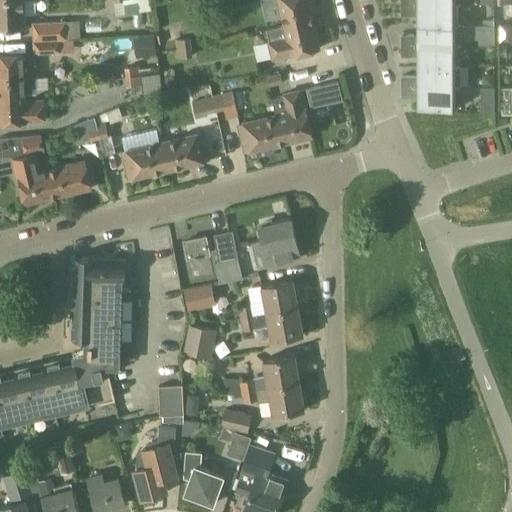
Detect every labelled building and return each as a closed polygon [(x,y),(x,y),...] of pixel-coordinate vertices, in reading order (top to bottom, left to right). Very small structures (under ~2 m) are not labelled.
[(23,0),(0,0),(0,28),(25,28),(23,0)] [(279,0),(284,21),(312,14),(308,0),(279,0)] [(417,15),(417,24),(453,24),(453,4),(401,4),(401,14),(417,15)] [(312,14),(284,21),(287,34),(269,38),(274,58),(319,48),(312,14)] [(33,41),(61,39),(67,39),(66,20),(32,21),(33,41)] [(401,34),(401,44),(453,44),(453,24),(417,24),(417,34),(401,34)] [(178,55),(189,54),(187,37),(176,38),(178,55)] [(61,39),(33,41),(34,53),(62,52),(61,39)] [(417,55),(417,65),(453,65),(453,44),(401,44),(401,55),(417,55)] [(0,55),(0,95),(25,95),(25,94),(33,93),(31,58),(27,54),(0,55)] [(126,76),(141,73),(140,65),(125,67),(126,76)] [(453,65),(417,65),(417,74),(401,74),(401,85),(453,85),(461,85),(461,65),(453,65)] [(283,83),(281,72),(267,76),(270,86),(283,83)] [(141,73),(126,76),(127,85),(142,83),(141,73)] [(308,105),(333,102),(336,122),(345,121),(340,80),(306,85),(308,105)] [(453,85),(401,85),(401,96),(417,96),(417,106),(453,106),(453,85)] [(212,95),(216,111),(224,109),(226,118),(239,115),(233,90),(212,95)] [(273,117),(279,144),(312,136),(302,91),(282,95),(286,114),(273,117)] [(25,95),(0,95),(0,123),(45,121),(44,102),(25,102),(25,95)] [(216,111),(212,95),(192,100),(196,119),(209,116),(207,113),(216,111)] [(99,138),(94,116),(73,124),(77,142),(91,139),(91,140),(99,138)] [(109,135),(109,134),(105,121),(97,122),(95,116),(94,116),(99,138),(109,135)] [(279,144),(273,117),(239,125),(245,152),(279,144)] [(109,135),(99,138),(104,155),(116,152),(112,134),(109,134),(109,135)] [(161,143),(168,170),(207,160),(201,134),(161,143)] [(44,145),(41,135),(28,138),(30,149),(44,145)] [(168,170),(161,143),(122,153),(129,180),(168,170)] [(52,197),(46,171),(38,173),(33,154),(14,158),(25,204),(52,197)] [(46,171),(52,197),(91,188),(85,162),(46,171)] [(260,225),(264,240),(252,243),(257,267),(301,258),(292,218),(260,225)] [(239,258),(233,230),(214,233),(219,262),(216,262),(219,282),(229,281),(225,261),(239,258)] [(211,253),(207,234),(183,239),(187,258),(211,253)] [(144,267),(175,266),(174,238),(143,240),(144,267)] [(72,336),(89,337),(89,354),(75,357),(74,357),(0,374),(0,426),(115,399),(107,365),(108,359),(122,359),(125,259),(74,257),(72,336)] [(242,317),(299,306),(294,279),(262,285),(265,300),(239,305),(242,317)] [(186,308),(215,304),(212,282),(183,286),(186,308)] [(299,306),(242,317),(244,329),(269,325),(272,340),(304,334),(299,306)] [(185,349),(209,354),(214,328),(191,323),(185,349)] [(256,390),(300,381),(295,353),(264,359),(266,374),(254,377),(254,379),(256,390)] [(258,399),(256,390),(254,379),(240,381),(243,402),(258,399)] [(256,390),(258,399),(258,402),(271,399),(274,415),(305,409),(300,381),(256,390)] [(185,415),(183,385),(160,386),(161,416),(185,415)] [(250,411),(225,405),(221,422),(246,427),(250,411)] [(182,451),(175,451),(176,427),(161,426),(159,439),(150,441),(144,443),(138,450),(135,458),(134,462),(135,469),(134,469),(142,498),(166,491),(163,479),(178,475),(180,475),(182,451)] [(235,430),(227,453),(242,458),(250,435),(235,430)] [(61,470),(73,467),(66,440),(53,443),(61,470)] [(259,511),(276,511),(288,480),(268,473),(275,453),(251,445),(235,489),(250,494),(245,507),(259,511)] [(214,504),(224,476),(201,468),(202,454),(185,453),(183,479),(189,481),(186,488),(189,495),(214,504)] [(28,511),(25,500),(32,498),(24,471),(5,477),(13,503),(0,507),(1,511),(28,511)] [(125,503),(118,477),(105,481),(103,474),(88,478),(97,511),(125,503)] [(79,511),(71,482),(55,487),(57,492),(42,496),(46,511),(79,511)]
